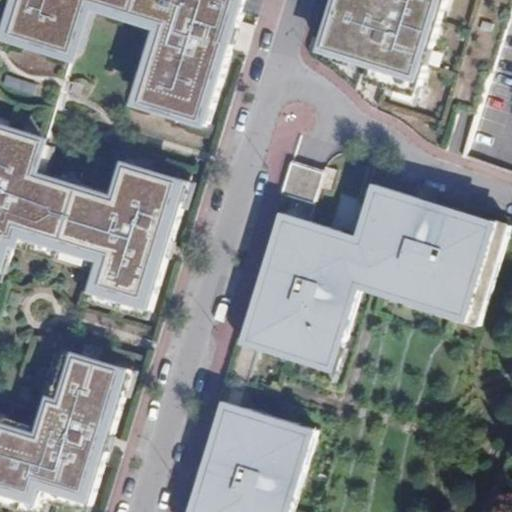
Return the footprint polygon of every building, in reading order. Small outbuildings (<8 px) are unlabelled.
[(150,123),(211,141),(254,0),(11,0),(0,36),(0,62),(61,82),(78,26),(171,55),(150,123)] [(347,0),(329,56),(390,77),(436,91),(466,0),(347,0)] [(436,91),(390,77),(386,89),(432,103),(436,91)] [(99,297),(159,314),(194,191),(131,172),(121,207),(30,181),(40,147),(0,135),(0,269),(5,271),(13,242),(107,268),(99,297)] [(183,511),(286,511),(311,433),(240,411),(262,339),(331,361),(337,345),(345,348),(350,332),(342,330),(358,276),(459,307),(457,315),(482,323),(490,299),(479,296),(491,256),(503,259),(511,227),(511,224),(465,209),(461,223),(421,210),(424,203),(382,191),(366,243),(309,225),(325,171),(315,168),(291,160),(238,332),(183,511)] [(98,499),(132,385),(80,370),(66,418),(0,398),(0,485),(40,497),(44,484),(98,499)] [(503,511),(511,499),(496,486),(483,511),(503,511)]
